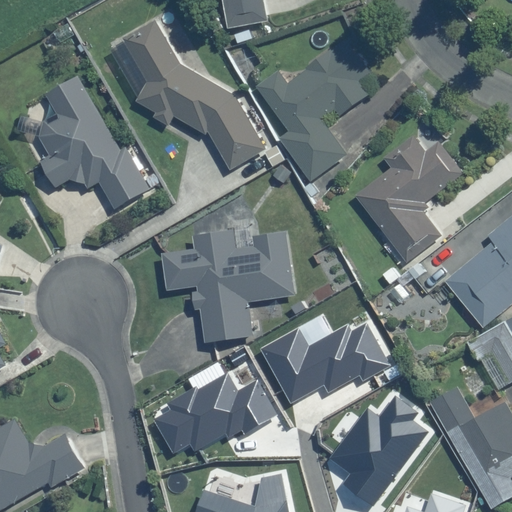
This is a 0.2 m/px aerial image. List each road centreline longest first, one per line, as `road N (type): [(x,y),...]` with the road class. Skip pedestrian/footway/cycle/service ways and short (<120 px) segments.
road 1 (residential): [(83,300),(145,511)]
road 2 (residential): [(511,101),(450,64),(409,0)]
